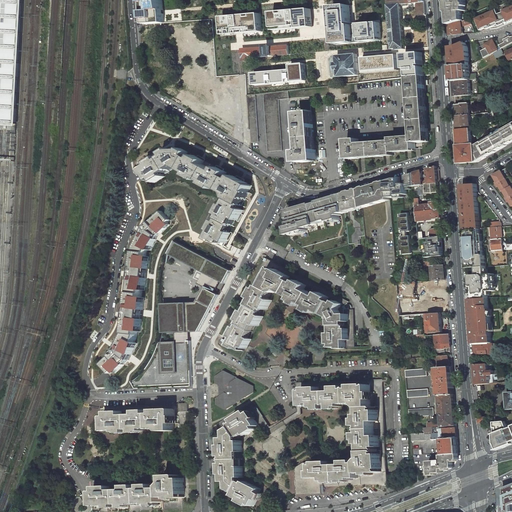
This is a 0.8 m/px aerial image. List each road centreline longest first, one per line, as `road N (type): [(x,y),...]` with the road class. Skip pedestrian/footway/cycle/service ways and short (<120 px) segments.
road 1 (residential): [(131,0),(136,72),(148,94),(287,181)]
road 2 (residential): [(275,372),(392,370),(398,462),(388,471)]
road 3 (secondary): [(450,173),(465,377)]
road 4 (track): [(0,330),(13,128)]
road 5 (residential): [(287,181),(316,193),(448,156)]
road 6 (residential): [(205,511),(203,346)]
road 7 (secondary): [(436,0),(448,156)]
road 8 (tertiary): [(476,466),(361,511)]
road 9 (residential): [(256,239),(338,282),(358,303)]
